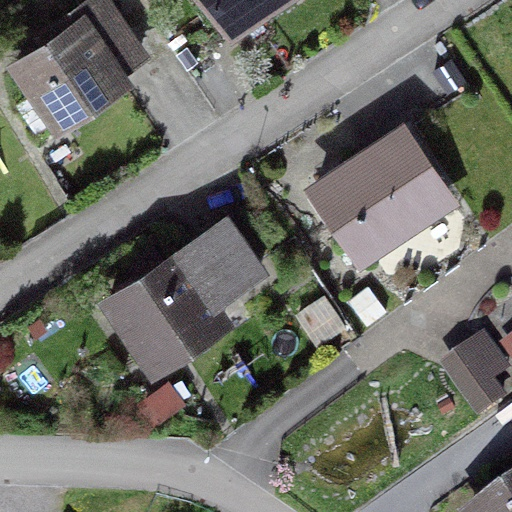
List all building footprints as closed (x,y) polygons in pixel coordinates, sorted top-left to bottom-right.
[(150,54),(113,0),(75,0),(36,27),(41,35),(6,59),(54,130),(132,78),(127,70),(150,54)] [(201,0),(229,41),(291,0),(201,0)] [(451,216),(403,139),(303,201),(350,278),(451,216)] [(255,278),(213,218),(110,288),(151,348),(255,278)] [(444,360),(478,404),(510,380),(475,336),(444,360)] [(158,416),(187,398),(174,377),(145,394),(158,416)] [(511,511),(511,484),(474,509),(475,511),(511,511)]
